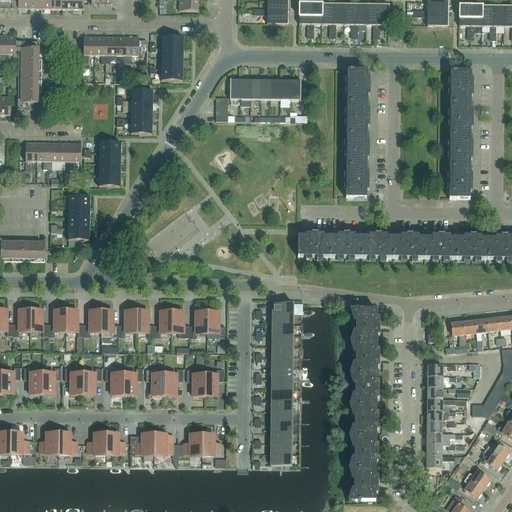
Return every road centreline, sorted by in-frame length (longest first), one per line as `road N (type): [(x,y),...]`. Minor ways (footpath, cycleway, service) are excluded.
road 1 (tertiary): [(83,279),(231,60)]
road 2 (residential): [(0,417),(242,420)]
road 3 (residential): [(418,511),(409,487),(410,305)]
road 4 (tertiary): [(394,58),(231,60)]
road 5 (residential): [(244,285),(83,279)]
road 6 (residential): [(393,212),(394,58)]
road 7 (residential): [(496,213),(497,59)]
road 8 (residential): [(242,420),(244,285)]
road 9 (residential): [(0,24),(129,25)]
